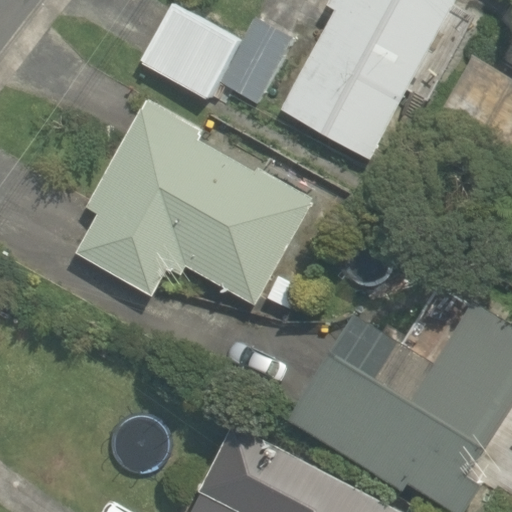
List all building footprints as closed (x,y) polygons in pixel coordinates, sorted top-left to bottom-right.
[(239,37),(171,0),(167,0),(133,63),(205,103),(215,85),(255,107),(292,40),(250,16),(239,37)] [(481,9),(464,0),(329,0),(272,111),(367,160),(409,79),(437,93),(481,9)] [(306,194),(144,104),(65,248),(148,293),(167,257),(247,301),(306,194)] [(466,474),(511,401),(511,321),(461,289),(449,309),(420,290),(392,334),(349,307),(284,410),(445,511),(466,511),(483,485),(466,474)] [(411,511),(226,419),(192,494),(228,511),(411,511)]
